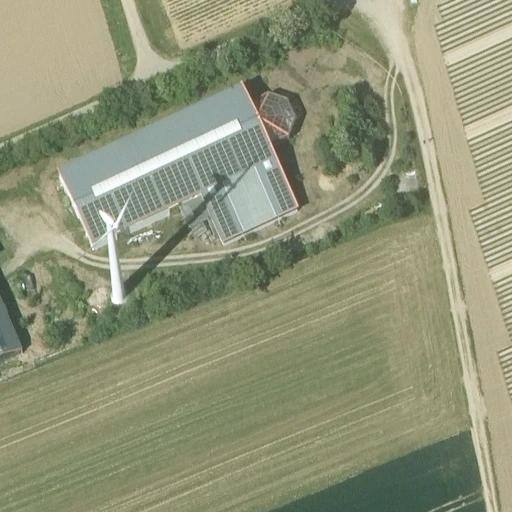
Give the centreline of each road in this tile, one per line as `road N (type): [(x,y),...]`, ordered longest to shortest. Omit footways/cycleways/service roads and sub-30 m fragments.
road 1 (track): [(489,511),(398,0)]
road 2 (unclassified): [(345,0),(0,157)]
